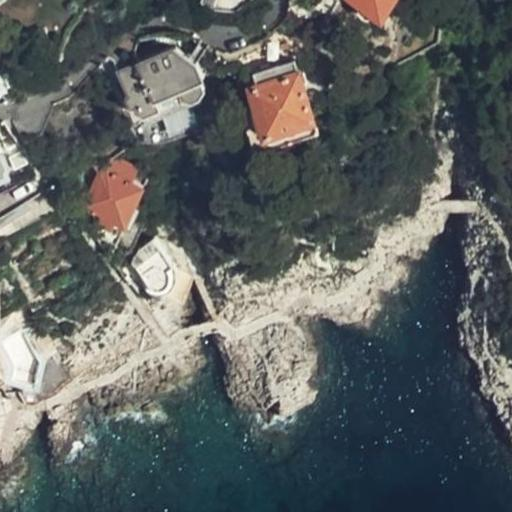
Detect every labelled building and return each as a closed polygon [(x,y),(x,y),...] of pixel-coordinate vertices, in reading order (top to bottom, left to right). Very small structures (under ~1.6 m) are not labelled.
[(389,18),(400,0),(357,0),(359,1),(358,3),(358,6),(358,9),(359,11),(360,14),(363,15),(365,17),(368,17),(371,17),(373,15),(376,14),(378,12),(389,18)] [(207,83),(198,61),(175,42),(119,69),(140,112),(182,93),(190,97),(207,83)] [(9,80),(0,60),(0,59),(0,95),(1,95),(1,89),(1,84),(9,80)] [(315,111),(297,59),(282,64),(281,60),(258,68),(263,81),(253,84),(268,129),(292,121),(293,124),(300,127),(312,123),(313,120),(311,113),(315,111)] [(126,217),(142,181),(109,166),(100,169),(86,201),(126,217)] [(170,263),(150,234),(134,245),(140,253),(132,260),(149,283),(151,285),(154,286),(157,287),(160,285),(163,283),(164,282),(165,279),(165,276),(165,274),(164,272),(163,270),(170,263)]
